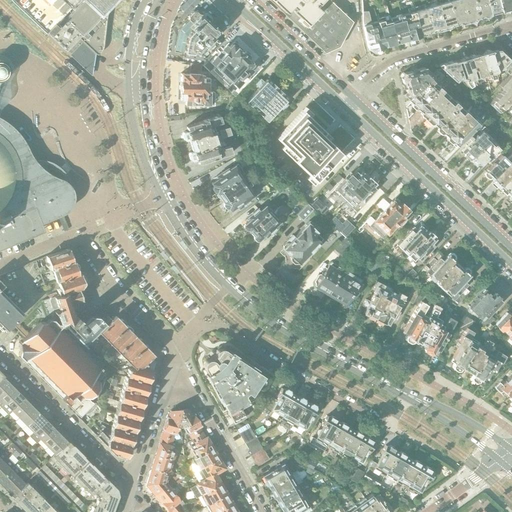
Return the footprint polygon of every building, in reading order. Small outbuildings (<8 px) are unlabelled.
[(11,0),(44,30),(65,50),(77,37),(95,54),(97,55),(98,55),(100,54),(101,52),(103,49),(104,46),(107,20),(108,14),(110,8),(113,2),(113,0),(11,0)] [(316,3),(319,0),(271,0),(285,12),(291,6),(293,8),(291,10),(306,24),(319,10),(317,7),(318,5),(316,3)] [(319,0),(316,3),(318,5),(317,7),(319,10),(306,24),(291,10),(284,16),(325,55),(339,48),(353,23),(327,0),(319,0)] [(462,25),(468,23),(460,0),(452,0),(449,1),(456,25),(460,24),(462,25)] [(479,18),(473,0),(460,0),(468,23),(474,21),(475,19),(479,18)] [(489,17),(491,15),(486,0),(473,0),(479,18),(483,17),(486,18),(489,17)] [(501,12),(496,0),(486,0),(491,15),(501,12)] [(496,0),(501,12),(511,8),(511,5),(510,0),(496,0)] [(456,25),(449,1),(438,4),(445,30),(450,28),(452,26),(456,25)] [(439,32),(445,30),(438,4),(425,8),(433,32),(436,31),(439,32)] [(433,32),(425,8),(413,11),(421,36),(423,36),(427,35),(429,33),(433,32)] [(385,47),(378,25),(371,27),(370,24),(371,24),(367,11),(362,12),(362,19),(363,24),(363,27),(365,35),(365,36),(368,49),(372,51),(385,47)] [(410,39),(421,36),(413,11),(408,13),(409,16),(403,18),(410,39)] [(190,62),(201,64),(203,66),(214,55),(212,53),(221,43),(216,38),(214,41),(211,39),(218,32),(209,23),(211,21),(211,17),(206,13),(203,13),(201,15),(199,14),(196,12),(193,12),(189,17),(189,20),(186,23),(178,31),(174,50),(184,52),(182,61),(190,62)] [(410,39),(403,18),(402,15),(401,15),(400,14),(395,15),(395,17),(396,16),(397,20),(391,22),(397,44),(405,41),(410,39)] [(397,44),(391,22),(384,24),(383,20),(377,22),(378,25),(385,47),(389,46),(397,44)] [(210,63),(223,75),(243,55),(236,49),(237,47),(237,45),(235,43),(233,43),(228,48),(226,46),(221,52),(221,53),(217,58),(216,57),(210,63)] [(497,71),(497,69),(492,52),(491,51),(490,50),(485,51),(484,53),(480,54),(487,78),(493,76),(492,72),(497,71)] [(509,75),(511,71),(511,63),(509,60),(498,50),(492,52),(497,69),(502,68),(509,75)] [(243,55),(223,75),(218,81),(225,88),(230,82),(236,88),(242,81),(241,81),(248,74),(248,75),(252,71),(250,68),(253,65),(249,61),(250,60),(250,58),(246,54),(244,54),(243,55)] [(481,79),(487,78),(480,54),(476,56),(474,54),(469,56),(469,57),(475,78),(480,76),(481,79)] [(475,78),(469,57),(467,57),(462,58),(461,60),(457,61),(462,78),(463,81),(467,86),(471,84),(469,79),(475,78)] [(0,91),(2,86),(0,85),(0,81),(1,81),(3,80),(2,80),(5,78),(7,76),(8,73),(8,71),(8,68),(7,65),(6,63),(4,62),(2,60),(0,59),(0,248),(43,231),(40,224),(41,223),(58,216),(63,214),(64,214),(67,212),(69,209),(72,205),(73,202),(73,198),(73,194),(72,190),(71,187),(70,186),(71,185),(70,182),(69,179),(68,177),(66,175),(65,173),(63,170),(61,169),(59,167),(58,165),(56,164),(54,163),(51,162),(49,161),(47,161),(45,160),(42,160),(40,160),(38,161),(35,161),(34,159),(30,154),(28,148),(24,142),(20,136),(16,130),(10,125),(5,121),(0,118),(0,91)] [(460,79),(462,78),(457,61),(454,62),(452,61),(442,64),(441,66),(438,65),(437,66),(441,69),(454,81),(458,78),(460,79)] [(200,72),(201,64),(190,62),(189,74),(180,74),(180,92),(204,92),(205,91),(205,77),(202,77),(202,74),(197,74),(197,71),(200,72)] [(406,92),(410,96),(429,77),(431,75),(423,68),(416,70),(417,72),(411,73),(411,71),(404,73),(402,73),(400,77),(401,78),(403,85),(404,84),(406,92)] [(494,108),(511,89),(511,71),(509,75),(499,85),(503,89),(489,104),(494,108)] [(429,77),(410,96),(407,99),(408,99),(407,100),(411,103),(411,104),(411,106),(414,110),(417,110),(438,87),(429,77)] [(245,102),(255,111),(277,88),(271,82),(271,83),(267,79),(263,83),(260,80),(255,85),(258,87),(245,101),(245,102)] [(448,96),(438,87),(417,110),(421,113),(420,113),(420,116),(425,120),(448,96)] [(277,88),(255,111),(269,124),(262,131),(267,135),(281,120),(277,116),(279,114),(282,110),(282,111),(288,105),(284,101),(287,99),(277,88)] [(511,97),(511,89),(494,108),(498,112),(511,97)] [(205,91),(204,92),(180,92),(180,101),(185,101),(184,105),(200,105),(209,105),(209,92),(209,91),(205,91)] [(448,96),(425,120),(430,125),(433,125),(433,124),(437,128),(458,105),(448,96)] [(468,114),(458,105),(437,128),(436,128),(436,131),(440,134),(443,134),(446,137),(468,114)] [(337,157),(324,144),(318,138),(324,132),(302,111),(300,114),(280,135),(300,153),(293,160),(314,180),(334,160),(337,157)] [(461,142),(464,144),(470,137),(468,135),(478,124),(468,114),(446,137),(446,140),(450,143),(452,143),(453,143),(457,147),(457,146),(461,142)] [(189,140),(214,131),(212,126),(222,123),(219,116),(186,127),(188,131),(186,132),(183,133),(182,136),(183,139),(183,140),(186,141),(189,140)] [(193,152),(228,141),(226,135),(230,134),(227,126),(217,130),(219,134),(215,135),(214,131),(189,140),(193,152)] [(469,161),(489,140),(491,138),(486,133),(488,130),(484,126),(472,138),(470,137),(464,144),(466,146),(461,151),(465,154),(465,157),(469,161)] [(489,140),(469,161),(474,165),(476,165),(480,169),(487,161),(489,163),(499,152),(497,151),(499,148),(489,140)] [(228,141),(193,152),(192,152),(190,153),(189,153),(188,156),(190,160),(192,161),(195,160),(195,161),(197,160),(198,164),(232,154),(228,141)] [(491,178),(493,179),(511,158),(511,149),(511,151),(511,152),(506,159),(501,154),(485,172),(486,173),(484,174),(485,176),(488,179),(490,179),(491,178)] [(499,189),(511,174),(511,158),(493,179),(495,181),(493,183),(499,189)] [(217,193),(240,176),(238,171),(238,170),(234,165),(229,169),(228,167),(215,176),(216,177),(218,179),(211,184),(214,187),(213,188),(212,189),(214,192),(216,193),(216,192),(217,193)] [(346,200),(366,177),(367,175),(364,173),(362,173),(361,172),(360,173),(357,170),(352,174),(351,173),(344,180),(337,187),(337,188),(335,190),(339,194),(339,195),(346,201),(346,200)] [(507,192),(508,194),(511,189),(511,174),(499,189),(504,194),(507,192)] [(223,203),(248,186),(247,184),(248,183),(243,175),(240,176),(217,193),(217,194),(217,196),(218,198),(220,199),(223,203)] [(366,177),(346,200),(349,197),(350,198),(350,197),(355,202),(351,207),(355,211),(368,198),(378,187),(375,184),(375,181),(371,177),(368,177),(368,178),(366,177)] [(279,194),(290,186),(285,180),(275,188),(279,194)] [(248,186),(223,203),(224,203),(224,204),(223,205),(225,208),(227,209),(228,208),(230,211),(237,207),(238,209),(243,206),(250,201),(248,199),(255,195),(248,186)] [(317,198),(310,205),(314,209),(319,213),(322,216),(328,209),(317,198)] [(406,221),(404,219),(409,215),(406,212),(407,210),(401,205),(395,199),(392,202),(374,220),(370,217),(361,227),(377,242),(385,233),(386,235),(394,226),(396,228),(399,224),(399,225),(401,223),(402,225),(406,221)] [(303,220),(313,209),(307,204),(297,215),(303,220)] [(248,230),(250,233),(272,213),(265,205),(259,209),(257,207),(247,218),(249,221),(243,226),(243,228),(246,230),(248,230)] [(374,213),(379,208),(375,205),(370,210),(374,213)] [(272,213),(250,233),(254,237),(253,239),(256,241),(258,241),(264,236),(266,238),(276,229),(274,227),(280,221),(272,213)] [(334,217),(329,222),(333,225),(338,220),(334,217)] [(318,243),(322,238),(315,232),(318,229),(317,227),(311,221),(310,221),(309,220),(307,222),(307,221),(293,236),(292,235),(283,246),(283,249),(290,256),(290,257),(290,261),(294,264),(298,264),(305,257),(310,252),(312,254),(320,245),(318,243)] [(338,220),(333,225),(334,227),(338,231),(339,232),(344,227),(338,220)] [(339,232),(345,237),(354,227),(349,222),(344,227),(339,232)] [(399,248),(407,255),(427,233),(421,226),(418,229),(417,229),(417,230),(414,227),(411,230),(410,230),(396,244),(399,247),(399,248)] [(427,233),(407,255),(414,261),(417,258),(420,261),(437,243),(434,240),(434,239),(434,236),(430,232),(427,232),(427,233)] [(350,241),(345,237),(335,247),(334,249),(346,261),(354,247),(348,243),(350,241)] [(52,270),(52,268),(73,262),(71,257),(73,254),(72,251),(69,250),(68,249),(46,256),(50,270),(52,270)] [(434,282),(455,260),(455,256),(453,254),(449,254),(448,256),(447,255),(445,258),(442,255),(439,258),(428,268),(426,266),(419,274),(421,276),(425,273),(429,276),(430,275),(434,280),(433,281),(434,282)] [(373,272),(378,262),(373,258),(368,269),(373,272)] [(444,291),(463,269),(455,260),(434,282),(443,291),(444,291)] [(52,268),(52,270),(56,282),(57,282),(78,274),(77,270),(78,267),(77,264),(74,262),(73,262),(52,268)] [(378,262),(373,272),(372,274),(378,277),(384,266),(378,262)] [(315,286),(327,293),(332,285),(332,282),(341,268),(337,266),(336,267),(335,268),(328,263),(317,282),(315,286)] [(343,289),(352,274),(347,271),(347,272),(341,268),(332,282),(332,285),(327,293),(338,300),(343,292),(343,289)] [(463,269),(444,291),(452,299),(464,287),(465,288),(467,286),(466,285),(469,282),(466,279),(469,276),(470,274),(470,270),(468,268),(464,268),(463,269)] [(407,284),(417,274),(412,269),(402,279),(407,284)] [(58,295),(78,289),(81,288),(83,283),(83,282),(84,279),(83,276),(81,274),(80,274),(78,274),(57,282),(58,286),(55,287),(58,295)] [(343,292),(338,300),(345,304),(350,295),(353,296),(360,285),(361,283),(359,282),(361,279),(352,274),(343,289),(343,292)] [(20,314),(8,303),(0,294),(0,285),(2,284),(0,281),(0,326),(3,330),(2,331),(3,332),(10,324),(20,314)] [(368,315),(375,319),(390,290),(391,288),(383,285),(377,281),(372,290),(374,290),(372,294),(372,295),(369,301),(365,300),(363,305),(366,307),(363,313),(367,316),(368,315)] [(496,307),(501,302),(498,298),(499,298),(486,286),(486,287),(481,282),(478,285),(477,286),(482,291),(467,306),(468,307),(466,309),(473,315),(475,313),(483,321),(496,307)] [(414,300),(420,290),(419,290),(414,287),(406,300),(412,304),(414,300)] [(84,307),(78,289),(58,295),(50,298),(49,301),(52,311),(53,311),(54,313),(56,312),(60,324),(57,324),(57,323),(53,320),(48,320),(46,322),(40,322),(23,338),(19,343),(19,355),(26,362),(62,399),(66,403),(69,407),(78,415),(92,402),(95,398),(96,395),(93,392),(97,387),(97,380),(104,374),(100,370),(104,365),(100,361),(102,360),(97,355),(96,357),(86,346),(87,344),(90,347),(98,339),(95,337),(99,333),(111,320),(108,316),(107,316),(102,321),(99,317),(90,317),(83,324),(80,320),(75,316),(84,307)] [(414,340),(428,316),(426,315),(426,316),(422,313),(427,305),(427,304),(428,302),(423,299),(426,292),(420,289),(419,290),(420,290),(414,300),(419,303),(403,332),(407,334),(405,338),(406,341),(410,343),(412,342),(414,340)] [(390,290),(375,319),(384,324),(384,323),(388,325),(392,318),(396,320),(400,310),(401,310),(397,308),(398,306),(399,306),(405,295),(399,292),(398,295),(390,290)] [(437,299),(443,303),(446,305),(449,301),(446,299),(447,299),(444,297),(439,294),(436,299),(437,299)] [(428,316),(414,340),(418,342),(419,342),(425,346),(439,323),(441,319),(435,316),(440,307),(443,303),(437,299),(434,304),(429,313),(435,316),(433,319),(428,316)] [(445,312),(448,307),(443,304),(440,309),(445,312)] [(507,336),(508,337),(511,333),(511,313),(510,316),(506,313),(495,324),(498,327),(497,328),(501,332),(502,330),(507,335),(507,336)] [(485,328),(494,319),(489,314),(481,324),(485,328)] [(99,333),(108,342),(125,326),(125,322),(122,320),(119,320),(116,316),(111,320),(99,333)] [(461,368),(477,342),(478,340),(471,336),(474,332),(468,329),(473,321),(467,316),(459,328),(464,331),(455,347),(457,349),(452,358),(456,360),(454,364),(452,366),(453,369),(456,371),(457,371),(459,371),(460,371),(461,368)] [(439,323),(425,346),(424,349),(424,352),(429,354),(431,353),(434,349),(438,351),(455,320),(448,317),(443,325),(439,323)] [(108,342),(117,352),(126,344),(124,342),(125,342),(123,340),(124,339),(125,339),(132,332),(131,332),(131,329),(129,326),(125,326),(108,342)] [(472,374),(487,352),(492,342),(495,337),(490,333),(488,331),(485,328),(480,337),(485,340),(482,345),(477,342),(461,368),(472,374)] [(127,362),(144,345),(144,341),(141,339),(138,339),(135,335),(126,344),(117,352),(114,356),(122,363),(127,361),(127,362)] [(127,362),(133,368),(136,365),(141,367),(145,364),(155,367),(156,363),(151,358),(153,355),(150,351),(150,348),(148,345),(144,345),(127,362)] [(493,356),(487,352),(472,374),(472,375),(471,378),(472,381),(475,383),(478,382),(479,379),(480,380),(482,376),(485,379),(486,378),(489,380),(492,375),(489,373),(491,369),(493,371),(499,362),(501,363),(505,356),(505,355),(507,353),(499,348),(498,351),(496,350),(493,356)] [(250,394),(262,376),(224,350),(222,349),(220,349),(218,350),(216,351),(215,353),(215,355),(214,356),(215,357),(212,360),(211,359),(210,360),(208,360),(206,361),(204,362),(203,364),(203,366),(204,368),(234,424),(245,417),(239,406),(247,401),(243,394),(246,392),(250,394)] [(128,369),(126,376),(148,383),(151,381),(152,378),(150,375),(151,372),(151,371),(152,371),(154,370),(155,367),(145,364),(141,367),(136,365),(133,368),(131,370),(128,369)] [(509,396),(511,393),(511,371),(510,370),(505,375),(508,377),(503,382),(501,380),(499,382),(495,387),(495,388),(499,392),(500,392),(502,390),(509,396)] [(122,389),(144,395),(146,391),(149,389),(150,386),(148,384),(148,383),(126,376),(122,389)] [(0,379),(0,393),(10,384),(3,377),(0,379)] [(0,406),(0,407),(17,391),(10,384),(0,393),(0,406)] [(275,416),(280,419),(294,396),(290,393),(289,391),(290,390),(286,388),(283,389),(281,388),(276,397),(278,398),(277,400),(270,412),(276,415),(275,416)] [(143,400),(144,395),(122,389),(119,401),(141,408),(144,406),(145,403),(143,400)] [(11,411),(24,398),(17,391),(0,407),(8,415),(11,411)] [(115,414),(137,421),(139,416),(142,414),(143,411),(141,409),(141,408),(119,401),(112,399),(113,394),(108,392),(105,403),(117,406),(115,414)] [(291,425),(305,402),(304,399),(301,397),(300,397),(298,398),(294,396),(280,419),(285,422),(286,421),(291,424),(291,425)] [(18,418),(31,405),(24,398),(11,411),(18,418)] [(305,402),(291,425),(296,428),(297,427),(303,431),(304,429),(311,417),(313,418),(317,409),(315,408),(315,405),(311,403),(309,404),(305,402)] [(18,418),(26,426),(39,413),(31,405),(18,418)] [(179,429),(180,428),(180,427),(177,408),(176,408),(173,409),(170,411),(169,411),(167,420),(165,420),(159,440),(172,443),(180,446),(182,446),(181,437),(177,438),(176,441),(173,440),(176,429),(179,429)] [(188,443),(203,434),(192,416),(190,417),(186,409),(183,408),(179,408),(177,408),(180,427),(180,428),(184,428),(187,433),(187,434),(190,439),(187,441),(188,443)] [(33,433),(46,420),(39,413),(26,426),(33,433)] [(136,425),(137,421),(115,414),(111,426),(134,433),(137,431),(138,428),(136,425)] [(326,447),(326,446),(339,423),(335,421),(335,418),(332,416),(329,417),(327,416),(322,424),(323,425),(322,427),(315,439),(321,443),(321,444),(326,447)] [(53,427),(46,420),(33,433),(29,436),(36,443),(40,440),(53,427)] [(336,453),(350,429),(346,427),(346,424),(342,422),(340,423),(339,423),(326,446),(332,449),(332,450),(336,453)] [(129,449),(130,446),(108,439),(110,430),(102,425),(98,429),(100,431),(96,435),(114,454),(125,457),(127,455),(129,449)] [(111,426),(110,430),(108,439),(130,446),(132,441),(135,439),(136,436),(134,433),(111,426)] [(60,434),(53,427),(40,440),(47,447),(60,434)] [(239,433),(245,444),(255,438),(249,427),(239,433)] [(348,458),(361,435),(360,433),(357,431),(355,432),(350,429),(336,453),(342,456),(342,455),(348,458)] [(55,455),(68,442),(60,434),(47,447),(55,455)] [(211,449),(203,434),(188,443),(193,451),(191,452),(194,457),(192,459),(192,460),(211,449)] [(361,435),(348,458),(347,459),(352,462),(353,461),(359,464),(360,463),(366,452),(368,451),(369,451),(374,443),(372,441),(371,439),(368,437),(366,438),(361,435)] [(255,438),(245,444),(248,449),(259,443),(256,437),(255,438)] [(170,453),(172,443),(159,440),(154,457),(172,462),(174,454),(170,453)] [(62,466),(78,451),(73,447),(73,446),(72,447),(68,442),(55,455),(53,457),(62,466)] [(385,476),(385,475),(398,453),(394,450),(393,448),(390,446),(388,447),(385,445),(380,454),(382,455),(381,457),(374,468),(380,472),(380,473),(385,476)] [(269,459),(263,448),(250,456),(256,466),(269,459)] [(192,460),(198,470),(217,459),(211,449),(192,460)] [(71,476),(86,461),(82,456),(78,451),(62,466),(71,476)] [(395,482),(409,459),(404,456),(404,454),(401,452),(399,453),(398,453),(385,475),(391,478),(390,479),(395,482)] [(167,476),(172,462),(154,457),(150,471),(167,476)] [(0,479),(14,465),(8,458),(0,465),(0,479)] [(194,485),(194,486),(214,475),(223,470),(217,459),(198,470),(203,479),(194,485)] [(406,488),(420,465),(419,465),(419,462),(416,460),(413,461),(409,459),(395,482),(400,485),(401,484),(407,487),(406,488)] [(71,476),(81,485),(96,470),(92,466),(91,465),(91,466),(86,461),(71,476)] [(308,467),(312,470),(316,464),(310,461),(307,467),(308,467)] [(262,477),(268,487),(291,474),(284,463),(283,464),(283,463),(262,476),(262,477)] [(0,479),(0,484),(5,489),(18,477),(18,476),(22,472),(14,465),(0,479)] [(50,478),(54,474),(45,465),(41,468),(50,478)] [(420,465),(406,488),(409,490),(411,491),(412,490),(418,494),(418,493),(420,490),(422,490),(424,487),(423,484),(425,482),(426,480),(427,481),(428,481),(429,481),(429,480),(432,480),(434,477),(433,474),(433,473),(432,473),(432,472),(430,471),(430,468),(426,466),(424,468),(420,465)] [(357,483),(364,472),(357,468),(351,479),(357,483)] [(45,484),(49,480),(39,470),(35,474),(45,484)] [(90,495),(94,491),(105,480),(101,475),(100,475),(101,474),(96,470),(81,485),(90,495)] [(165,483),(167,476),(150,471),(146,483),(146,484),(165,483)] [(60,488),(64,484),(54,474),(50,478),(60,488)] [(64,483),(69,477),(66,474),(61,480),(64,483)] [(268,487),(274,498),(297,484),(291,474),(268,487)] [(200,496),(219,485),(219,484),(219,482),(218,480),(216,479),(214,475),(194,486),(200,496)] [(5,489),(12,497),(25,484),(18,477),(5,489)] [(105,480),(94,491),(99,496),(99,500),(97,499),(94,507),(92,507),(89,511),(110,511),(117,495),(116,490),(105,479),(105,480)] [(58,490),(49,480),(45,484),(54,494),(58,490)] [(377,488),(381,482),(376,480),(372,485),(377,488)] [(17,503),(21,507),(37,492),(27,482),(25,484),(12,497),(17,502),(17,503)] [(147,489),(155,499),(169,488),(165,483),(146,484),(147,489)] [(73,493),(64,484),(60,488),(69,497),(73,493)] [(281,508),(303,495),(297,484),(274,498),(281,508)] [(200,496),(206,506),(225,495),(225,494),(225,493),(224,490),(222,489),(219,485),(200,496)] [(165,511),(167,511),(182,500),(180,498),(177,494),(175,496),(169,488),(155,499),(165,511)] [(67,499),(58,490),(54,494),(63,503),(67,499)] [(27,511),(35,511),(46,502),(37,492),(21,507),(26,511),(27,511)] [(83,503),(73,493),(69,497),(79,507),(83,503)] [(365,499),(374,511),(389,511),(391,511),(391,510),(385,500),(384,501),(378,493),(373,496),(371,494),(365,499)] [(209,511),(219,511),(231,505),(231,504),(231,503),(229,500),(228,500),(225,495),(206,506),(209,511)] [(303,495),(281,508),(282,511),(311,511),(312,511),(308,506),(309,506),(303,495)] [(374,511),(365,499),(364,498),(354,505),(359,511),(374,511)] [(74,511),(77,509),(67,499),(63,503),(72,511),(74,511)] [(183,511),(184,511),(181,507),(185,505),(182,500),(167,511),(183,511)] [(54,511),(55,511),(46,502),(35,511),(54,511)]
